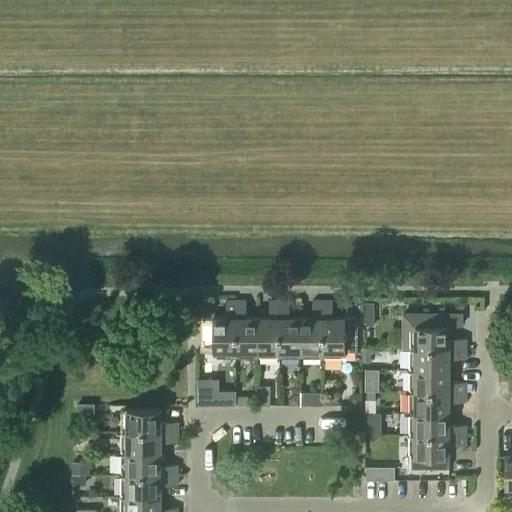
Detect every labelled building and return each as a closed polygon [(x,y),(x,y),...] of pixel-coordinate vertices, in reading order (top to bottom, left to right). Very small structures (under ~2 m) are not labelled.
[(236,354),(236,298),(227,298),(227,315),(202,315),(202,350),(214,350),(214,354),(236,354)] [(236,354),(257,354),(258,315),(247,315),(247,298),(236,298),(236,354)] [(257,354),(279,354),(279,299),(269,299),(269,315),(258,315),(257,354)] [(279,354),(300,354),(300,316),(290,316),(290,299),(279,299),(279,354)] [(300,354),(322,354),(322,299),(312,299),(312,316),(300,316),(300,354)] [(322,299),(322,354),(346,354),(346,350),(358,350),(358,316),(333,316),(333,299),(322,299)] [(411,347),(411,348),(467,348),(467,336),(449,336),(449,324),(461,324),(461,312),(403,312),(403,347),(411,347)] [(371,346),(362,346),(362,360),(371,360),(371,346)] [(411,348),(411,369),(449,369),(449,357),(467,357),(467,348),(411,348)] [(411,369),(411,391),(466,390),(466,380),(449,380),(449,369),(411,369)] [(213,384),(200,384),(200,404),(213,404),(213,384)] [(260,403),(271,403),(271,384),(260,384),(260,403)] [(411,391),(411,412),(449,412),(449,401),(466,401),(466,390),(411,391)] [(323,403),(323,391),(302,391),(302,403),(323,403)] [(348,396),(348,404),(362,404),(362,391),(354,391),(348,396)] [(239,394),(236,394),(236,404),(248,404),(248,396),(248,395),(239,394)] [(301,394),(291,394),(291,403),(301,403),(301,394)] [(78,403),(78,412),(93,412),(92,403),(78,403)] [(123,430),(178,431),(178,420),(161,420),(161,407),(123,407),(123,430)] [(411,412),(411,433),(466,433),(466,423),(449,423),(449,412),(411,412)] [(123,430),(123,452),(161,452),(161,440),(178,440),(178,431),(123,430)] [(466,444),(466,433),(411,433),(411,467),(449,467),(449,444),(466,444)] [(365,440),(365,479),(382,479),(382,457),(375,457),(375,453),(370,453),(370,440),(365,440)] [(123,452),(123,473),(178,474),(178,463),(161,463),(161,452),(123,452)] [(86,460),(73,460),(73,473),(86,473),(86,460)] [(86,473),(73,473),(73,484),(86,484),(86,482),(86,480),(86,473)] [(123,473),(123,495),(161,495),(161,483),(178,483),(178,474),(123,473)] [(123,495),(122,511),(177,511),(178,506),(161,506),(161,495),(123,495)]
